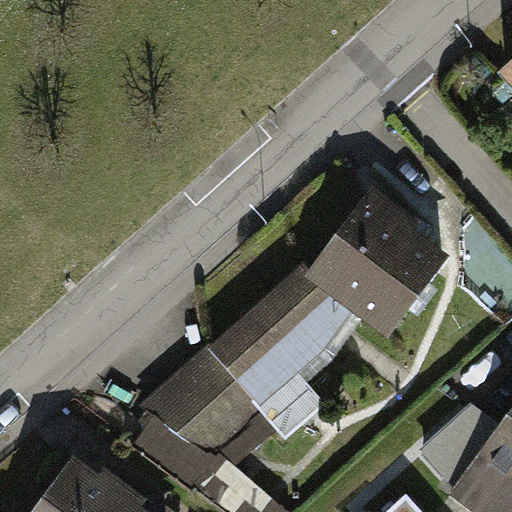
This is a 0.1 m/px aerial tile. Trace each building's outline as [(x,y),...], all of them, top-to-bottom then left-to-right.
[(366,202),(314,272),(307,266),(215,348),(214,347),(147,408),(157,416),(212,457),(266,408),(256,398),(318,346),(349,302),(355,307),(388,332),(443,259),(366,202)] [(319,358),(355,307),(349,302),(318,346),(256,398),(266,408),(212,457),(204,467),(214,473),(221,465),(224,463),(227,463),(231,464),(234,466),(277,427),(285,437),(323,405),(299,377),(319,358)] [(511,511),(511,416),(500,433),(469,411),(425,450),(446,475),(473,448),(483,456),(455,492),(482,511),(511,511)] [(212,457),(157,416),(136,443),(228,511),(288,511),(234,466),(231,464),(227,463),(224,463),(221,465),(214,473),(204,467),(212,457)] [(136,511),(73,465),(38,511),(136,511)] [(423,511),(409,496),(391,511),(423,511)]
